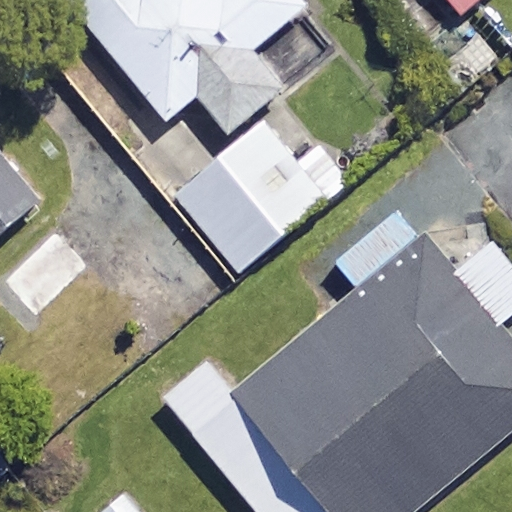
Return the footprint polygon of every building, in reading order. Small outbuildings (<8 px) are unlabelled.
[(308,6),(302,0),(62,0),(164,122),(194,98),(225,135),(284,87),(254,51),(308,6)] [(439,0),(456,19),(478,0),(439,0)] [(297,162),(264,122),(174,195),(240,275),(352,184),(319,144),(297,162)] [(0,231),(39,199),(0,153),(0,231)] [(415,511),(511,432),(511,337),(424,231),(232,390),(207,360),(161,399),(255,511),(415,511)] [(40,240),(0,278),(0,290),(40,332),(86,288),(40,240)] [(0,450),(0,478),(14,467),(0,450)]
